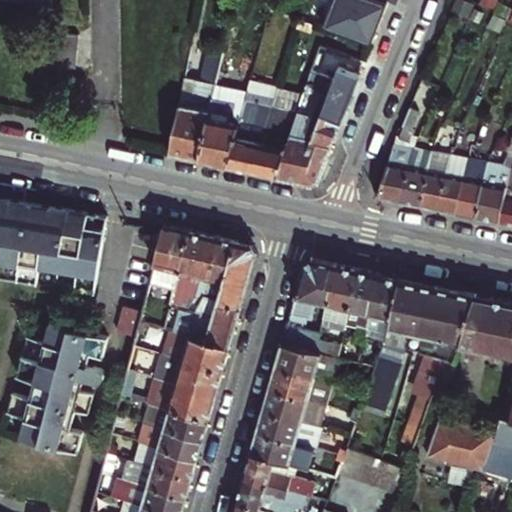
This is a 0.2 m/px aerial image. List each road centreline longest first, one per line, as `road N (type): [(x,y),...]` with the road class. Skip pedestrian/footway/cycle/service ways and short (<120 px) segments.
road 1 (residential): [(295,218),(206,511)]
road 2 (tertiary): [(295,218),(0,152)]
road 3 (residential): [(333,226),(419,0)]
road 4 (tertiary): [(511,263),(333,226)]
